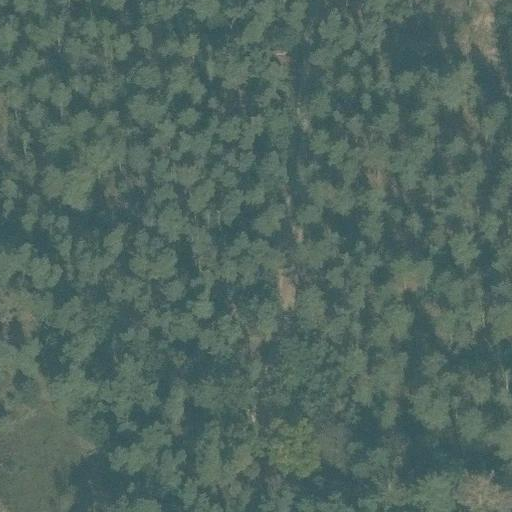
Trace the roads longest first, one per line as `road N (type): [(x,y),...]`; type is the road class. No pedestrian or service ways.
road 1 (track): [(263,484),(264,413),(0,229)]
road 2 (track): [(309,61),(264,413)]
road 3 (track): [(263,484),(511,508)]
road 4 (track): [(309,61),(511,90)]
